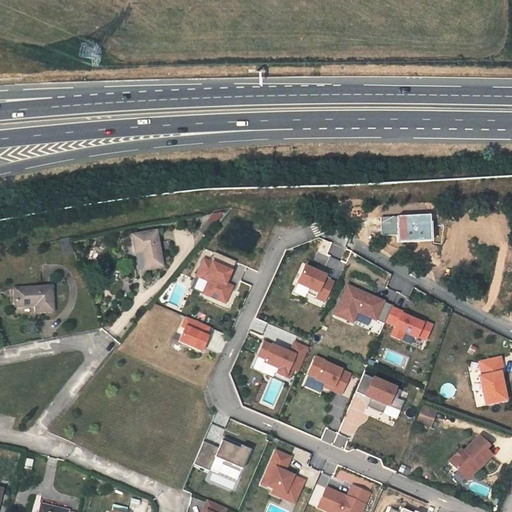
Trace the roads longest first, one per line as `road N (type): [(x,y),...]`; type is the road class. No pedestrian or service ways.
road 1 (residential): [(511,333),(319,232),(305,232),(278,244),(221,373),(248,419),(467,511)]
road 2 (motorway): [(511,95),(318,94),(35,109)]
road 3 (motorway): [(177,120),(511,119)]
road 4 (motorway): [(0,165),(150,134),(177,120)]
road 5 (motorway): [(0,135),(177,120)]
road 6 (residential): [(168,511),(173,494),(153,482),(34,435)]
